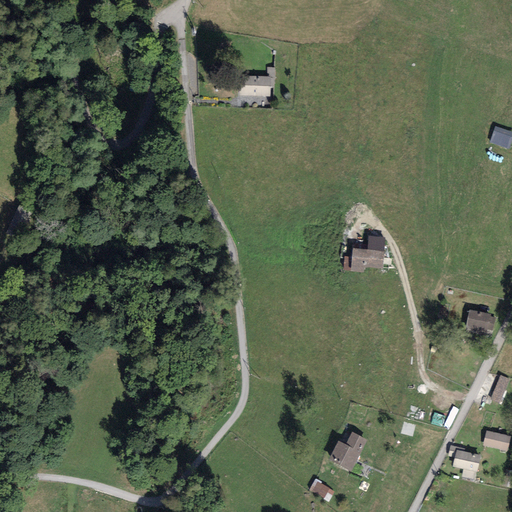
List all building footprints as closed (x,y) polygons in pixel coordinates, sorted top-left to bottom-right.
[(266,76),(240,76),(240,95),(270,96),(270,87),(274,87),(275,67),(267,67),(266,76)] [(511,141),(511,131),(494,126),(489,144),(509,150),(511,141)] [(32,210),(20,204),(12,220),(23,226),(32,210)] [(385,237),(369,235),(367,250),(352,248),(351,257),(350,271),(350,272),(363,273),(364,267),(382,269),(385,237)] [(350,271),(351,257),(344,257),(343,270),(350,271)] [(490,314),(469,310),(464,330),(486,334),(487,329),(493,331),(496,318),(490,316),(490,314)] [(510,380),(500,376),(489,400),(499,405),(510,380)] [(511,436),(485,431),(482,446),(507,451),(511,436)] [(367,440),(351,432),(345,445),(338,441),(328,460),(350,472),(367,440)] [(456,450),(464,452),(465,448),(450,445),(447,456),(454,458),(456,450)] [(464,452),(456,450),(454,458),(452,467),(463,469),(461,477),(474,481),(476,473),(480,456),(464,452)] [(321,482),(315,479),(308,490),(328,503),(335,492),(320,483),(321,482)]
